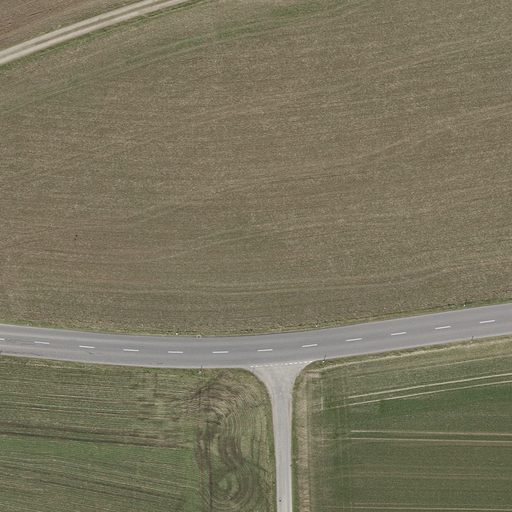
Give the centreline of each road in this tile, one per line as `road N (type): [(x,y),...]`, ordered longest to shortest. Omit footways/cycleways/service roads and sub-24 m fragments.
road 1 (unclassified): [(511,318),(229,352),(0,339)]
road 2 (track): [(279,349),(285,511)]
road 3 (track): [(0,57),(147,0)]
